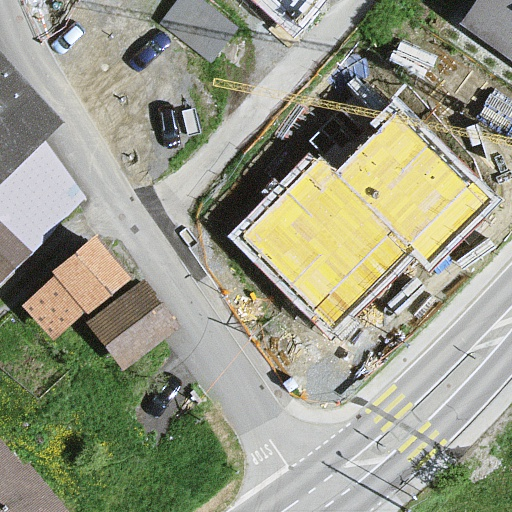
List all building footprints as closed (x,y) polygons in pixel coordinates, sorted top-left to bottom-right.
[(156,0),(145,15),(200,57),(227,21),(200,0),(156,0)] [(265,0),(281,14),(293,0),(265,0)] [(511,0),(450,0),(433,24),(511,82),(511,0)] [(0,151),(25,127),(41,111),(0,69),(0,151)] [(0,259),(80,184),(25,127),(0,151),(0,259)] [(39,331),(111,268),(74,226),(34,260),(42,269),(10,297),(39,331)] [(159,323),(120,272),(67,312),(106,363),(159,323)] [(0,511),(48,511),(0,450),(0,511)]
